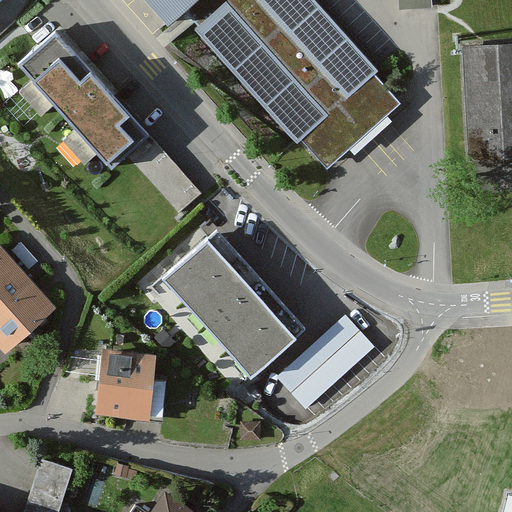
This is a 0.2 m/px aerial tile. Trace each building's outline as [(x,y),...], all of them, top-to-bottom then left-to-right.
[(166,0),(323,170),(403,98),(312,0),(166,0)] [(145,124),(55,28),(23,58),(113,154),(145,124)] [(511,164),(511,49),(467,52),(472,166),(511,164)] [(85,156),(99,144),(75,117),(62,128),(85,156)] [(292,324),(208,231),(165,270),(250,363),(292,324)] [(8,252),(0,242),(0,347),(7,355),(59,309),(52,301),(31,277),(8,252)] [(280,373),(306,401),(370,342),(345,314),(280,373)] [(148,411),(153,350),(104,346),(98,407),(148,411)] [(241,436),(259,435),(259,420),(241,420),(241,436)] [(56,511),(70,466),(41,457),(24,511),(56,511)] [(196,511),(198,509),(165,487),(148,511),(196,511)]
